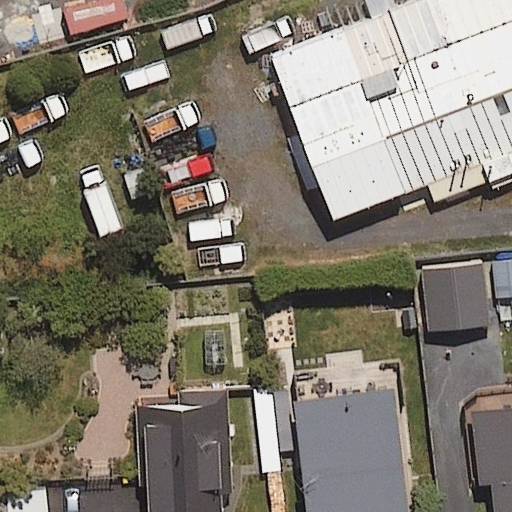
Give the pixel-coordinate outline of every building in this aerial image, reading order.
[(95,105),(205,56),(180,0),(168,0),(68,44),(95,105)] [(511,0),(403,0),(396,3),(394,0),(370,0),(374,12),(270,50),(301,135),(290,139),(307,186),(321,181),(331,209),(427,174),(434,194),(508,167),(511,178),(511,0)] [(5,214),(38,212),(35,169),(2,171),(5,214)] [(487,278),(511,275),(511,255),(426,261),(430,322),(490,318),(487,278)] [(303,511),(409,511),(394,369),(289,380),(303,511)] [(223,511),(221,437),(230,437),(229,393),(137,395),(140,478),(152,478),(152,511),(223,511)] [(493,511),(511,511),(511,393),(473,397),(481,474),(489,474),(493,511)] [(0,511),(48,511),(45,484),(0,488),(0,511)]
